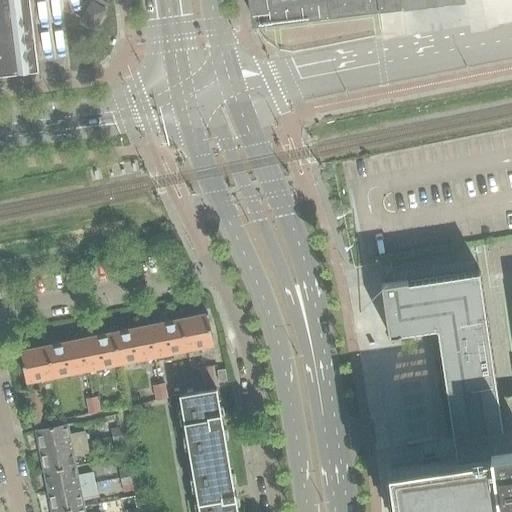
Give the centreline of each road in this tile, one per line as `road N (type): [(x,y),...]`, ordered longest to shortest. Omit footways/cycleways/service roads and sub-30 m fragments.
road 1 (residential): [(0,310),(213,268),(242,334),(275,511)]
road 2 (secondary): [(187,102),(279,346),(306,511)]
road 3 (unclassified): [(236,91),(511,38)]
road 4 (secondary): [(314,332),(218,127),(187,102)]
road 5 (secondary): [(314,332),(301,251),(236,91)]
road 6 (tertiary): [(0,126),(187,102)]
road 7 (secondary): [(342,511),(314,332)]
